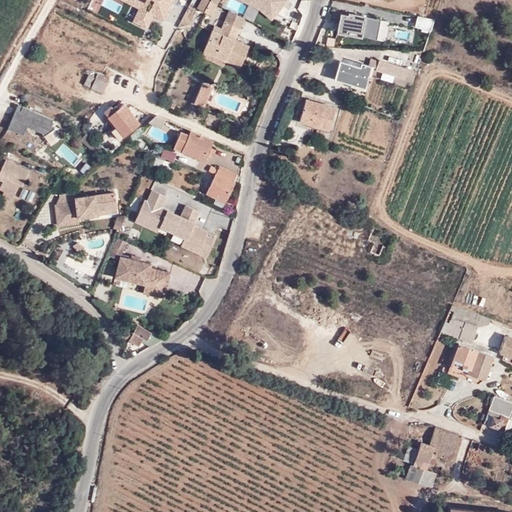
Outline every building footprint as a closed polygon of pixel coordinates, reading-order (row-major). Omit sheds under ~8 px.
[(165,21),(174,0),(118,0),(136,8),(130,22),(147,30),(154,16),(165,21)] [(201,0),(197,8),(204,12),(210,0),(209,0),(201,0)] [(210,0),(204,12),(211,16),(218,4),(210,0)] [(253,19),(258,11),(236,0),(229,0),(226,6),(253,19)] [(243,0),(260,8),(269,18),(272,14),(264,5),(254,0),(243,0)] [(254,0),(264,5),(272,14),(284,0),(254,0)] [(240,28),(244,17),(229,9),(224,21),(240,28)] [(365,16),(352,13),(352,17),(347,15),(340,14),(336,32),(360,37),(365,16)] [(418,17),(416,26),(430,28),(431,20),(418,17)] [(211,31),(203,50),(225,60),(239,67),(248,46),(235,40),(230,38),(231,34),(237,36),(240,28),(224,21),(221,28),(219,34),(211,31)] [(219,34),(221,28),(214,25),(211,31),(219,34)] [(137,46),(97,27),(94,35),(105,41),(100,51),(110,56),(110,57),(128,65),(137,46)] [(393,29),(392,41),(411,43),(412,30),(393,29)] [(383,49),(380,58),(416,66),(418,58),(383,49)] [(225,60),(203,50),(201,55),(223,65),(225,60)] [(416,66),(380,58),(378,66),(414,75),(416,66)] [(334,79),(351,84),(352,80),(365,85),(371,66),(360,62),(359,66),(340,61),(334,79)] [(86,85),(89,75),(85,73),(81,83),(86,85)] [(107,83),(89,75),(86,85),(103,92),(107,83)] [(204,107),(211,88),(201,83),(194,103),(204,107)] [(299,121),(328,129),(334,107),(305,98),(299,121)] [(164,105),(173,110),(176,104),(167,100),(164,105)] [(116,127),(123,136),(139,123),(124,103),(118,108),(115,110),(112,107),(111,106),(104,112),(116,127)] [(22,136),(25,128),(45,137),(52,120),(17,105),(6,129),(22,136)] [(118,140),(123,136),(116,127),(111,131),(118,140)] [(210,147),(213,140),(190,129),(188,135),(180,131),(173,146),(182,149),(181,151),(204,162),(207,154),(212,156),(215,149),(210,147)] [(84,133),(79,141),(96,153),(101,145),(84,133)] [(156,157),(154,165),(170,170),(172,162),(156,157)] [(0,178),(4,181),(1,188),(2,189),(1,190),(12,196),(17,184),(20,186),(28,171),(3,159),(0,163),(0,178)] [(236,175),(219,166),(217,169),(215,173),(205,193),(215,198),(213,203),(222,208),(235,181),(233,180),(236,175)] [(21,188),(19,198),(32,202),(35,191),(21,188)] [(205,257),(213,239),(206,235),(199,232),(201,227),(193,224),(199,212),(185,206),(181,216),(161,207),(165,197),(151,190),(147,201),(145,200),(137,217),(158,226),(203,245),(199,254),(205,257)] [(75,219),(99,215),(98,210),(115,207),(113,192),(71,199),(72,204),(54,207),(57,226),(75,223),(75,219)] [(98,210),(99,215),(116,212),(115,207),(98,210)] [(113,228),(119,230),(125,217),(123,215),(117,217),(113,228)] [(158,226),(137,217),(135,222),(156,231),(158,226)] [(85,239),(87,251),(107,247),(105,235),(85,239)] [(199,254),(203,245),(184,238),(181,246),(199,254)] [(115,276),(145,284),(165,289),(169,274),(149,268),(150,265),(141,262),(129,259),(120,257),(115,276)] [(165,289),(145,284),(143,292),(163,297),(165,289)] [(470,310),(456,305),(457,310),(469,314),(470,310)] [(481,315),(470,310),(469,314),(488,321),(489,317),(481,315)] [(469,314),(468,316),(487,324),(488,321),(469,314)] [(456,318),(450,319),(445,332),(471,342),(477,325),(463,319),(456,318)] [(137,326),(150,334),(151,333),(137,324),(136,326),(137,326)] [(119,333),(129,340),(137,326),(136,326),(133,331),(124,325),(119,333)] [(137,326),(129,340),(138,346),(142,339),(146,341),(150,334),(137,326)] [(511,339),(504,336),(498,352),(504,354),(511,357),(511,339)] [(467,372),(483,378),(485,378),(493,356),(458,342),(452,357),(463,361),(461,365),(468,367),(467,372)] [(476,382),(483,378),(467,372),(468,367),(461,365),(463,361),(452,357),(447,372),(476,382)] [(511,401),(494,395),(488,411),(501,416),(509,418),(511,407),(511,401)] [(488,411),(484,424),(490,427),(500,430),(504,431),(509,418),(501,416),(488,411)] [(460,435),(434,426),(428,443),(421,441),(418,449),(415,459),(413,464),(426,469),(428,463),(431,454),(437,456),(451,461),(460,435)] [(415,459),(418,449),(411,446),(407,456),(415,459)] [(434,465),(437,456),(431,454),(428,463),(434,465)] [(437,473),(426,469),(413,464),(410,463),(404,478),(432,488),(437,473)]
